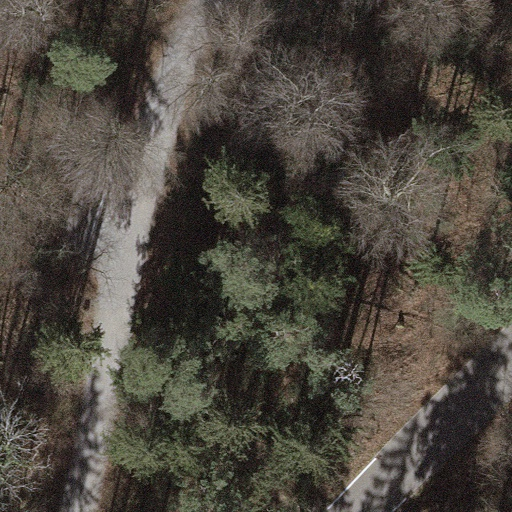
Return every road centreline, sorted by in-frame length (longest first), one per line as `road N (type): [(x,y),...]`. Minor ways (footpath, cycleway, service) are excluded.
road 1 (track): [(73,511),(140,185),(206,0)]
road 2 (residential): [(358,511),(511,362)]
